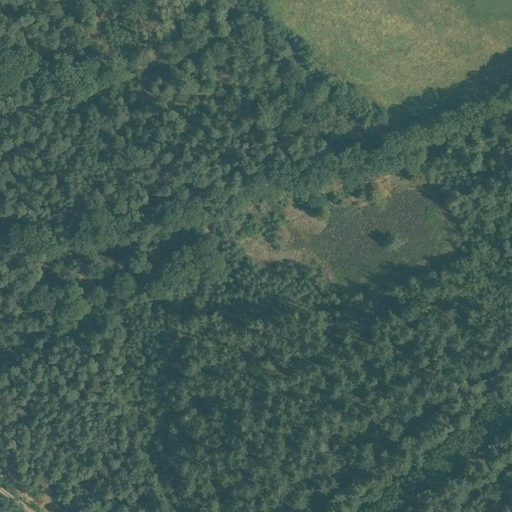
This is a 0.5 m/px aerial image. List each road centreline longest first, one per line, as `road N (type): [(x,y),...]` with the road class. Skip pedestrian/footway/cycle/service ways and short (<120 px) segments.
road 1 (track): [(511,119),(419,161),(0,243)]
road 2 (track): [(0,66),(130,73),(246,17)]
